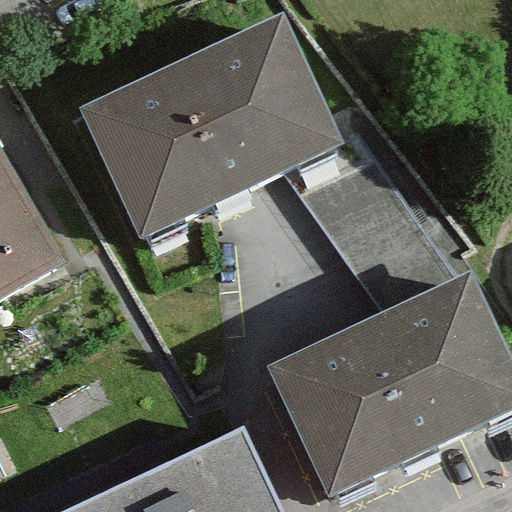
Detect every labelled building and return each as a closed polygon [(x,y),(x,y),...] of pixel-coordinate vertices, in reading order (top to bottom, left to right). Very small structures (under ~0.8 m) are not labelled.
[(87,130),(151,260),(361,171),(292,41),(87,130)] [(0,332),(82,287),(0,145),(0,332)] [(355,215),(332,231),(403,333),(474,284),(445,243),(415,264),(401,243),(383,255),(355,215)] [(511,370),(479,307),(274,393),(339,511),(368,511),(511,444),(511,370)] [(277,511),(245,445),(107,511),(277,511)]
